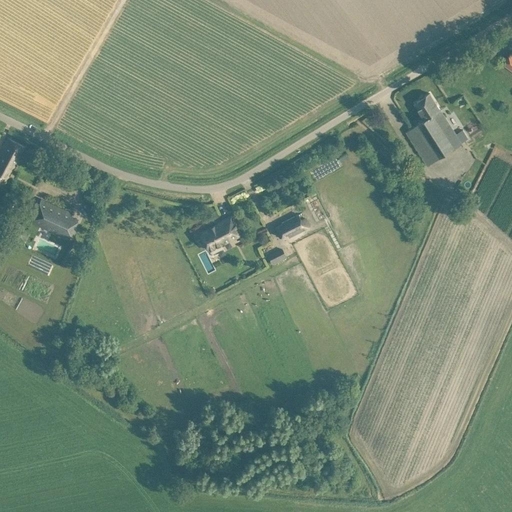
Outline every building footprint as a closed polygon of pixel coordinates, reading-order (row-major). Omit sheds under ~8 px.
[(463,143),(462,142),(468,138),(463,130),(456,134),(430,93),(415,103),(425,119),(407,131),(429,165),(463,143)] [(483,174),(505,139),(498,134),(489,148),(484,144),(470,166),(476,169),(472,175),(479,180),(483,174)] [(0,182),(5,185),(25,148),(8,139),(0,154),(0,182)] [(63,175),(60,180),(66,183),(66,182),(70,183),(71,180),(68,178),(69,178),(63,175)] [(31,220),(69,237),(77,220),(70,217),(72,213),(41,199),(37,208),(31,220)] [(282,223),(275,227),(280,237),(288,233),(289,237),(309,227),(305,218),(301,220),(298,214),(282,222),(282,223)] [(217,224),(200,233),(209,250),(223,242),(224,243),(241,235),(231,216),(216,223),(217,224)] [(450,263),(460,240),(446,234),(437,257),(450,263)] [(273,264),(287,257),(283,249),(269,256),(273,264)]
